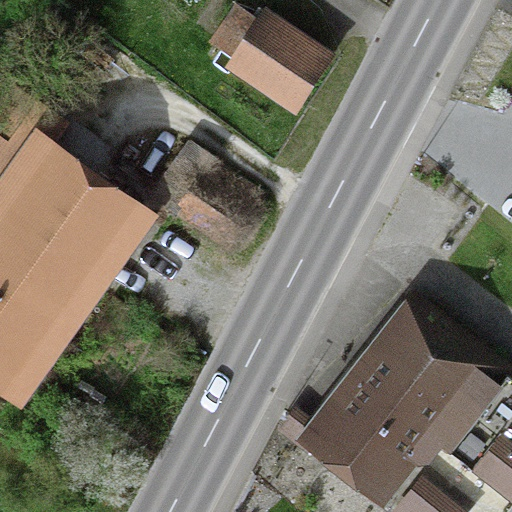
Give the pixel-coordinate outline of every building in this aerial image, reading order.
[(233,66),(291,105),(327,54),(267,15),(233,66)] [(0,365),(12,374),(148,182),(12,85),(0,102),(0,140),(7,146),(0,155),(0,159),(26,178),(0,214),(0,365)] [(227,245),(265,192),(190,141),(155,190),(227,245)] [(423,299),(318,435),(378,483),(405,449),(413,455),(424,453),(432,442),(430,432),(423,426),(446,396),(472,416),(449,445),(493,480),(511,456),(511,446),(465,409),(503,361),(423,299)] [(401,511),(442,511),(413,488),(397,508),(401,511)]
